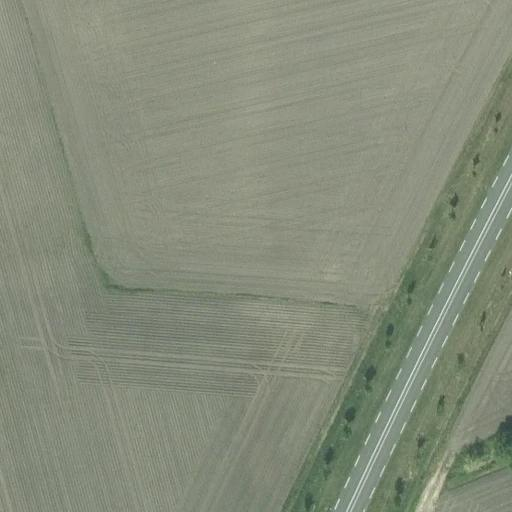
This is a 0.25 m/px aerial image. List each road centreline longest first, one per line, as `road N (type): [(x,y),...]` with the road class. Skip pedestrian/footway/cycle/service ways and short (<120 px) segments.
road 1 (primary): [(346,511),(511,176)]
road 2 (track): [(250,0),(265,286)]
